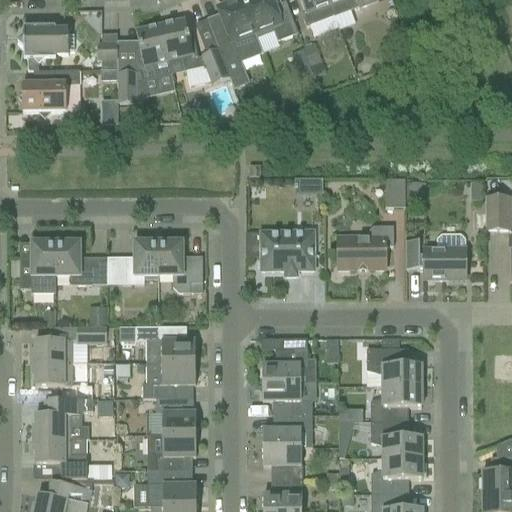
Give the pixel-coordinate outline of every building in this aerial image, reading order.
[(222,24),(209,29),(218,53),(230,83),(245,77),(241,66),(262,58),(257,43),(240,0),(241,2),(237,4),(236,2),(224,6),(225,9),(217,11),(222,24)] [(274,37),(278,46),(293,40),(288,29),(283,31),(270,0),(265,0),(263,1),(262,0),(240,0),(257,43),(274,37)] [(298,0),(305,18),(302,19),(306,32),(311,30),(335,21),(326,0),(298,0)] [(326,0),(335,21),(378,5),(376,0),(326,0)] [(206,71),(213,89),(230,83),(218,53),(202,60),(202,61),(198,62),(195,47),(190,48),(185,25),(161,30),(169,65),(181,62),(185,76),(206,71)] [(28,64),(28,76),(39,76),(39,68),(44,64),(55,64),(55,62),(69,61),(68,56),(68,36),(56,36),(55,32),(43,32),(38,27),(34,32),(24,32),(24,42),(18,48),(24,54),(24,64),(28,64)] [(161,30),(136,36),(138,47),(139,47),(141,59),(137,60),(143,85),(149,84),(154,83),(172,79),(169,65),(161,30)] [(102,65),(102,75),(118,75),(117,46),(118,39),(102,39),(102,48),(98,48),(98,65),(102,65)] [(321,67),(314,47),(302,52),(303,54),(310,71),(321,67)] [(291,59),(297,76),(310,71),(303,54),(291,59)] [(38,117),(45,124),(51,117),(66,117),(75,116),(80,110),(80,76),(54,76),(54,89),(22,89),(22,99),(18,103),(22,107),(22,117),(38,117)] [(101,76),(101,86),(103,86),(117,86),(117,76),(113,76),(107,76),(101,76)] [(118,77),(118,108),(136,108),(136,77),(118,77)] [(230,83),(233,93),(249,88),(245,77),(230,83)] [(249,171),(249,182),(260,182),(260,171),(249,171)] [(322,197),(323,182),(294,181),(294,196),(322,197)] [(385,184),(385,212),(405,212),(405,184),(385,184)] [(407,204),(425,204),(425,187),(407,186),(407,204)] [(485,203),(486,235),(511,235),(511,203),(485,203)] [(337,242),(338,275),(386,274),(386,252),(394,252),(393,237),(386,237),(386,232),(373,232),(369,236),(369,242),(337,242)] [(261,237),(262,276),(314,275),(313,237),(261,237)] [(424,275),(424,284),(466,284),(466,254),(466,244),(460,239),(442,239),(436,244),(436,254),(419,254),(419,245),(406,246),(406,255),(406,275),(424,275)] [(31,294),(31,299),(56,299),(56,281),(56,248),(49,248),(49,244),(37,244),(37,248),(32,248),(32,263),(20,263),(20,294),(31,294)] [(70,281),(70,290),(92,290),(92,283),(92,263),(80,263),(80,248),(75,248),(75,244),(62,244),(62,248),(56,248),(56,281),(70,281)] [(123,283),(122,289),(144,289),(144,281),(159,281),(158,247),(152,247),(152,244),(140,244),(140,248),(135,248),(135,263),(123,263),(123,283)] [(179,298),(193,298),(193,289),(203,289),(202,262),(183,262),(182,247),(178,247),(178,244),(166,244),(166,247),(158,247),(159,281),(173,281),(173,292),(179,298)] [(119,332),(119,346),(135,346),(147,346),(147,368),(196,368),(195,345),(175,345),(166,345),(165,332),(135,332),(119,332)] [(77,333),(77,349),(107,348),(107,333),(77,333)] [(262,371),(262,388),(300,388),(316,388),(316,364),(307,364),(307,344),(280,344),(280,367),(278,367),(276,371),(262,371)] [(383,380),(383,391),(421,391),(421,370),(407,370),(406,366),(403,366),(403,354),(399,354),(399,344),(382,344),(382,355),(366,355),(367,376),(379,380),(383,380)] [(33,356),(33,368),(72,368),(72,345),(55,345),(35,345),(35,356),(33,356)] [(117,367),(114,380),(132,384),(135,370),(117,367)] [(61,392),(61,404),(92,404),(92,392),(72,392),(72,368),(33,368),(33,382),(35,382),(35,392),(55,392),(61,392)] [(152,404),(156,404),(177,404),(177,391),(196,390),(196,368),(147,368),(147,389),(143,389),(143,404),(152,404)] [(281,410),(281,421),(312,421),(311,406),(301,406),(300,388),(262,388),(263,407),(277,406),(278,411),(281,410)] [(370,407),(371,427),(404,427),(404,417),(406,417),(408,413),(422,413),(421,391),(383,391),(383,403),(370,407)] [(33,431),(33,445),(72,444),(72,432),(82,431),(82,421),(83,420),(83,416),(93,416),(92,404),(61,404),(61,405),(45,405),(45,420),(36,420),(36,431),(33,431)] [(162,418),(162,440),(196,440),(196,417),(186,417),(186,404),(177,404),(156,404),(156,418),(162,418)] [(263,436),(263,453),(301,453),(312,453),(312,421),(281,421),(281,431),(278,431),(277,436),(263,436)] [(383,452),(383,463),(422,463),(422,442),(408,442),(406,438),(404,438),(404,427),(371,427),(371,448),(383,452)] [(148,440),(148,476),(155,476),(185,476),(185,463),(196,462),(196,440),(162,440),(148,440)] [(61,470),(61,484),(86,484),(86,458),(72,458),(72,444),(33,445),(33,459),(36,459),(36,470),(61,470)] [(339,446),(339,463),(344,463),(349,446),(339,446)] [(279,475),(279,486),(302,485),(302,471),(301,471),(301,453),(263,453),(263,471),(277,471),(279,475)] [(483,476),(483,499),(511,498),(511,462),(497,463),(497,476),(483,476)] [(371,478),(371,499),(404,499),(404,489),(406,489),(408,485),(422,485),(422,463),(383,463),(383,475),(371,478)] [(163,511),(197,511),(196,489),(185,489),(185,476),(155,476),(148,476),(148,511),(151,511),(163,511)] [(116,478),(115,492),(130,492),(129,479),(116,478)] [(33,511),(87,511),(91,498),(93,484),(86,484),(61,484),(61,492),(66,493),(64,504),(39,499),(36,510),(34,510),(33,511)] [(263,500),(263,511),(301,511),(301,500),(303,500),(302,485),(279,486),(279,496),(277,500),(263,500)] [(327,485),(327,494),(339,494),(339,485),(327,485)] [(511,511),(511,498),(483,499),(483,511),(511,511)] [(407,511),(406,510),(404,510),(404,499),(371,499),(370,511),(407,511)] [(341,500),(341,510),(353,511),(353,500),(341,500)]
